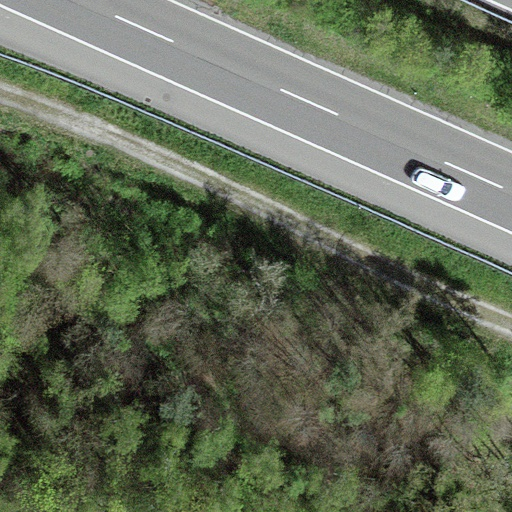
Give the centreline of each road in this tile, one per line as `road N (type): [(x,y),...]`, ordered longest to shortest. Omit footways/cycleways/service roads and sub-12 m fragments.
road 1 (track): [(511,319),(112,135),(0,93)]
road 2 (motorway): [(79,0),(511,192)]
